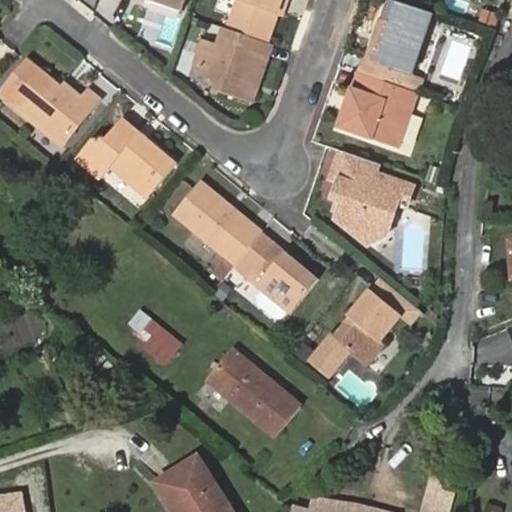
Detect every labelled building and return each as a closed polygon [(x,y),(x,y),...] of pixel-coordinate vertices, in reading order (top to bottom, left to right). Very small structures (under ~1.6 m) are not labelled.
[(236,0),(227,30),(268,44),(278,13),(282,3),(286,4),(287,0),(236,0)] [(432,15),(393,0),(386,20),(423,32),(432,15)] [(498,24),(500,11),(482,8),(480,21),(498,24)] [(415,94),(416,94),(421,79),(410,75),(418,55),(415,53),(422,33),(386,20),(378,17),(372,34),(377,36),(374,43),(370,41),(364,60),(375,64),(384,68),(379,81),(415,94)] [(273,46),(268,44),(227,30),(225,29),(219,44),(205,39),(197,63),(201,74),(223,82),(219,92),(251,104),(256,91),(256,90),(252,89),(254,81),(259,83),(273,46)] [(410,75),(421,79),(428,82),(443,40),(422,33),(415,53),(418,55),(410,75)] [(0,65),(13,50),(0,38),(0,65)] [(359,58),(354,73),(370,79),(379,81),(384,68),(375,64),(364,60),(359,58)] [(0,96),(11,105),(39,72),(27,63),(0,95),(0,96)] [(77,104),(59,89),(39,72),(11,105),(61,147),(100,101),(87,91),(81,99),(77,104)] [(370,79),(354,73),(349,89),(357,92),(352,107),(344,104),(335,128),(396,149),(415,94),(379,81),(370,79)] [(63,84),(59,89),(77,104),(81,99),(63,84)] [(357,92),(349,89),(344,104),(352,107),(357,92)] [(135,136),(138,132),(121,118),(105,138),(90,141),(75,159),(100,178),(109,167),(147,198),(175,163),(146,139),(143,143),(135,136)] [(146,139),(138,132),(135,136),(143,143),(146,139)] [(372,179),(377,166),(342,153),(332,182),(337,183),(331,200),(340,203),(335,220),(367,246),(383,237),(395,204),(404,207),(412,188),(380,177),(378,181),(372,179)] [(174,214),(236,264),(262,232),(237,211),(233,212),(225,206),(225,201),(200,181),(174,214)] [(248,274),(275,242),(262,232),(236,264),(248,274)] [(319,280),(275,242),(247,276),(291,313),(319,280)] [(416,311),(379,280),(370,291),(400,316),(400,317),(406,322),(416,311)] [(353,321),(350,318),(335,338),(351,351),(367,365),(383,344),(380,340),(400,317),(400,316),(370,291),(359,304),(363,307),(353,321)] [(348,317),(350,318),(353,321),(363,307),(359,304),(348,317)] [(186,345),(162,326),(143,349),(167,368),(186,345)] [(330,376),(351,351),(335,338),(333,337),(312,362),(330,376)] [(209,382),(276,437),(302,406),(236,350),(209,382)] [(103,378),(113,390),(123,382),(113,370),(103,378)] [(161,484),(179,511),(236,511),(201,457),(161,484)] [(450,511),(457,484),(429,477),(420,511),(450,511)] [(0,493),(0,511),(29,511),(26,490),(0,493)] [(308,511),(300,510),(297,511),(373,511),(355,507),(313,500),(308,511)]
